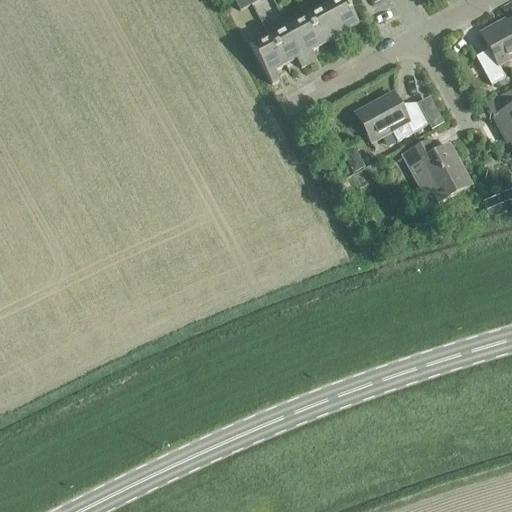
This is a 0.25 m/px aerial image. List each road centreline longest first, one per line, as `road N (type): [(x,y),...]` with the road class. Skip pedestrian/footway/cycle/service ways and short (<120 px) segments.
road 1 (secondary): [(76,511),(355,389),(511,339)]
road 2 (residential): [(282,110),(416,37)]
